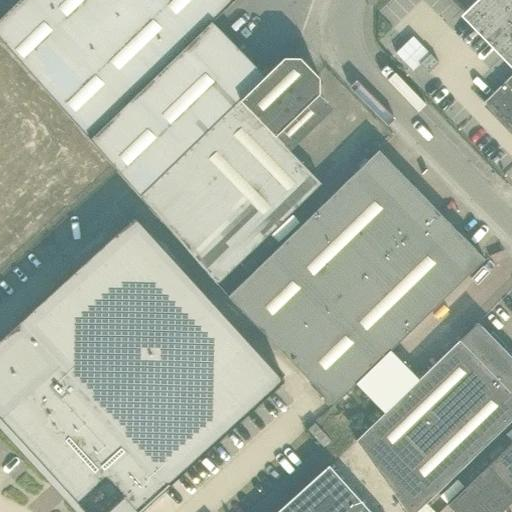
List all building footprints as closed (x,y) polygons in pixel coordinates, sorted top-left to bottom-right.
[(18,0),(0,18),(0,38),(140,197),(262,79),(210,25),(235,0),(18,0)] [(511,0),(485,0),(468,17),(511,62),(511,75),(484,102),(511,131),(511,0)] [(438,63),(430,55),(430,54),(419,65),(427,74),(438,63)] [(319,78),(300,58),(284,58),(262,79),(140,197),(221,280),(321,184),(275,137),(319,94),(319,78)] [(484,259),(431,205),(378,150),(227,297),(333,406),(355,384),(383,414),(418,379),(390,350),(484,259)] [(142,511),(284,384),(135,219),(0,341),(0,430),(51,487),(55,483),(68,497),(64,501),(74,511),(110,511),(122,502),(131,511),(142,511)] [(511,357),(478,322),(418,379),(383,414),(355,441),(405,511),(418,511),(511,420),(511,357)] [(511,442),(448,505),(454,511),(500,511),(511,501),(511,442)] [(368,511),(327,466),(276,511),(368,511)]
